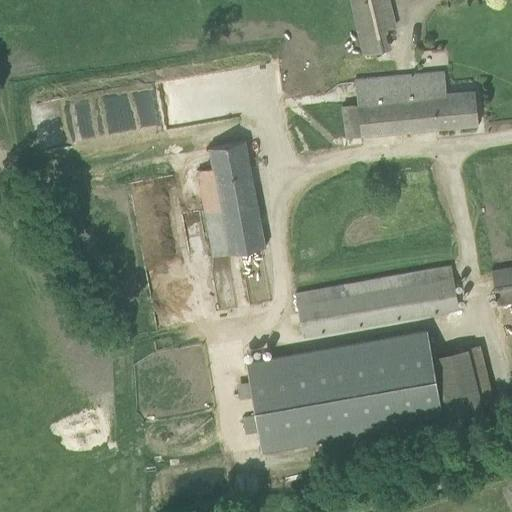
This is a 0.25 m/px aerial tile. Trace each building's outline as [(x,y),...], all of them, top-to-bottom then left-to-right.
[(351,0),(364,54),(389,49),(384,29),(394,27),(387,0),(351,0)] [(355,79),(357,103),(361,136),(477,125),(473,90),(446,93),(444,71),(355,79)] [(213,256),(241,251),(264,246),(244,141),(209,147),(213,168),(197,170),(213,256)] [(459,308),(453,278),(451,266),(295,293),(302,336),(459,308)] [(511,267),(491,271),(497,304),(511,301),(511,267)] [(261,449),(442,416),(427,331),(246,363),(261,449)]
